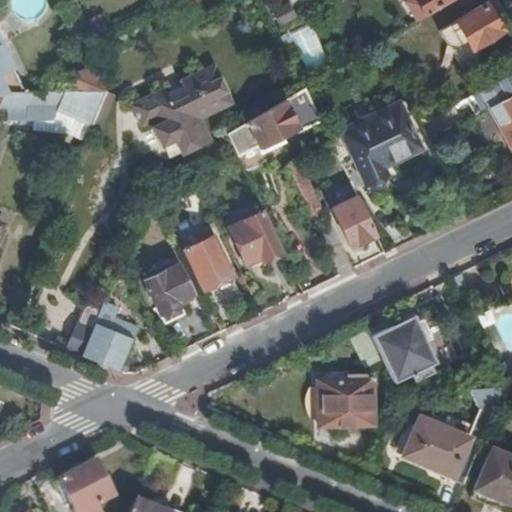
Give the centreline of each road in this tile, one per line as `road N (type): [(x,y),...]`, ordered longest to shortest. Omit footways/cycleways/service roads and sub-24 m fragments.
road 1 (residential): [(116,405),(511,217)]
road 2 (residential): [(377,511),(116,405)]
road 3 (residential): [(0,462),(116,405)]
road 4 (residential): [(116,405),(0,356)]
